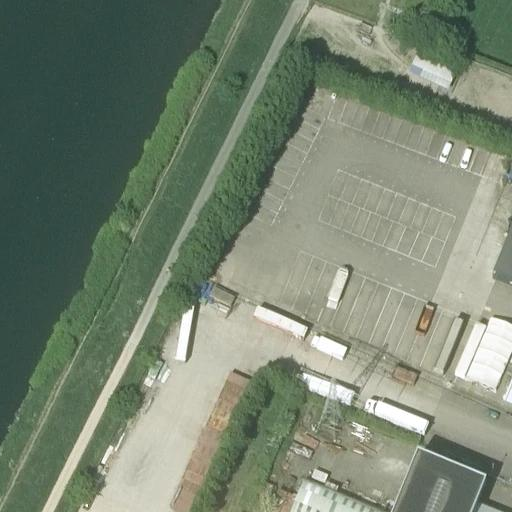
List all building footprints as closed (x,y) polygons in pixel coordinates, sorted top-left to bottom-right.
[(447,96),(460,68),(420,49),(407,77),(447,96)] [(511,287),(511,230),(511,231),(491,279),(511,287)] [(322,355),(330,337),(204,283),(196,301),(322,355)] [(511,324),(489,317),(468,381),(500,391),(511,354),(511,324)] [(484,511),(476,509),(483,491),(412,462),(392,511),(375,511),(301,482),(289,511),(484,511)] [(176,511),(146,501),(142,511),(176,511)]
